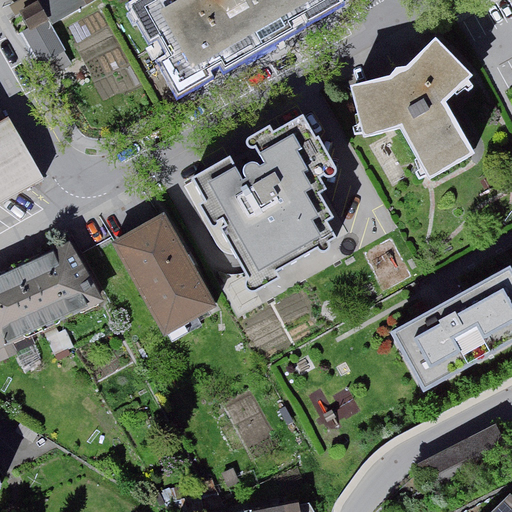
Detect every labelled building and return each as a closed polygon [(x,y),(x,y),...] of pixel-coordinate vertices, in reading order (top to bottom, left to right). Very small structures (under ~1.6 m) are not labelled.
[(102,4),(100,0),(37,0),(14,13),(44,67),(68,54),(55,29),(102,4)] [(341,6),(338,0),(148,0),(131,10),(180,96),(341,6)] [(399,82),(360,89),(369,140),(408,133),(434,183),(479,160),(450,104),(472,81),(440,49),(415,75),(399,82)] [(312,121),(192,188),(250,291),(338,242),(327,221),(335,216),(323,196),(333,191),(327,180),(341,172),(312,121)] [(168,216),(117,244),(172,341),(222,313),(168,216)] [(77,240),(0,274),(0,355),(107,307),(77,240)] [(511,269),(390,334),(426,400),(511,354),(511,269)] [(433,480),(506,442),(496,423),(423,461),(433,480)] [(0,495),(8,491),(0,476),(0,495)] [(511,511),(511,496),(496,511),(511,511)]
